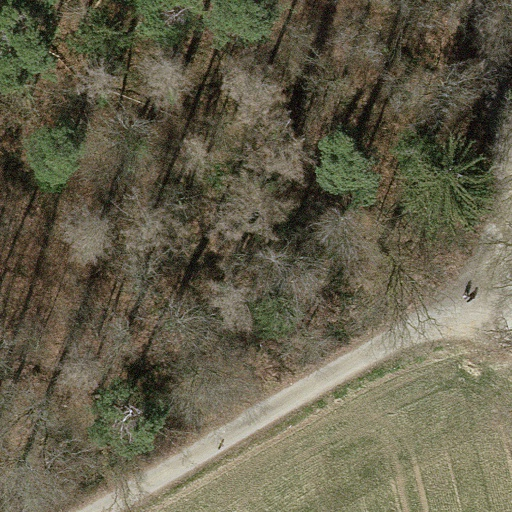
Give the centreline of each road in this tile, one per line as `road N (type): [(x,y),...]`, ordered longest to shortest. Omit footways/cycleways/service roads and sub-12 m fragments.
road 1 (track): [(95,511),(427,321),(505,314)]
road 2 (track): [(483,0),(500,53),(511,154)]
